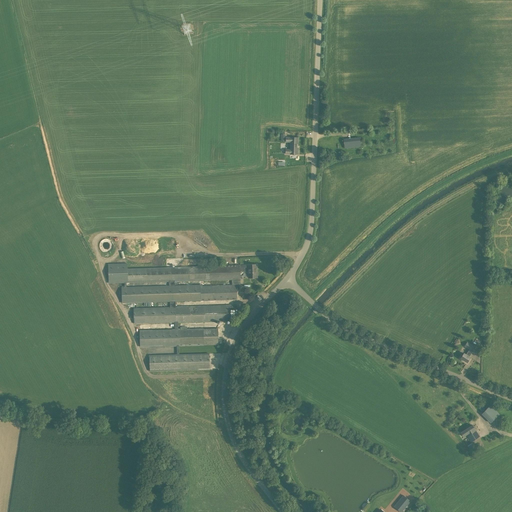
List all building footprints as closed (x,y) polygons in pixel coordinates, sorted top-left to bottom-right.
[(290,142),(290,146),(298,146),(298,138),(290,137),(290,138),(286,137),(286,142),(290,142)] [(360,137),(344,139),(345,148),(361,147),(360,137)] [(297,155),(298,146),(290,146),(290,150),(286,149),(286,154),(290,154),(297,155)] [(111,247),(113,247),(113,239),(101,239),(101,251),(111,252),(111,247)] [(122,302),(170,301),(170,308),(135,309),(136,324),(174,322),(174,330),(139,331),(140,348),(176,346),(177,355),(149,356),(150,372),(209,370),(209,354),(179,355),(179,346),(218,345),(217,329),(203,330),(203,329),(187,330),(186,327),(181,327),(181,328),(180,328),(180,329),(178,329),(178,322),(230,320),(230,310),(233,310),(233,306),(230,306),(175,307),(175,301),(237,299),(237,285),(240,285),(240,279),(240,280),(240,272),(248,272),(248,278),(257,278),(257,264),(248,265),(240,266),(240,265),(127,268),(127,263),(108,264),(109,283),(127,282),(169,282),(169,285),(121,287),(122,302)] [(473,353),(477,348),(471,344),(467,342),(464,346),(469,349),(467,354),(464,352),(461,359),(467,363),(471,357),(470,356),(472,352),(473,353)] [(499,414),(490,405),(482,414),(491,423),(499,414)] [(461,433),(463,437),(466,435),(471,442),(480,436),(472,425),(461,433)] [(403,495),(394,506),(400,511),(401,511),(410,501),(403,495)]
